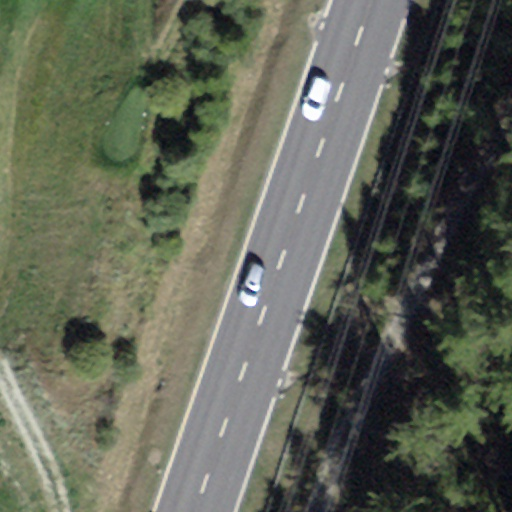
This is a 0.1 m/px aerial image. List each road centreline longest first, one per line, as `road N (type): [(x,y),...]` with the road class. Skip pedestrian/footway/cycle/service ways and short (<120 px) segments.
road 1 (secondary): [(367,0),(192,511)]
road 2 (track): [(325,511),(347,452),(511,132)]
